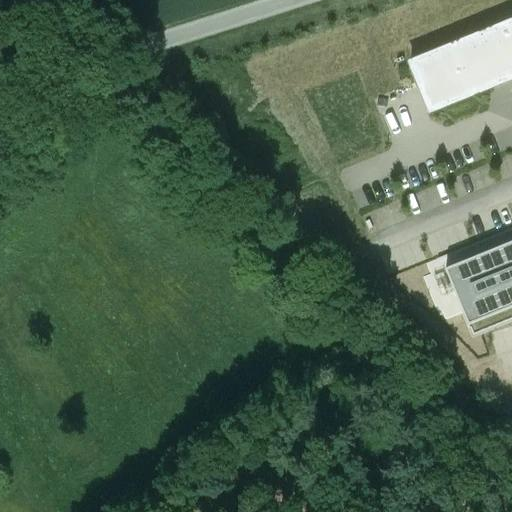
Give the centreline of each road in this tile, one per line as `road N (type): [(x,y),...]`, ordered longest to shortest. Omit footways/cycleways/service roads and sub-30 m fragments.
road 1 (track): [(511,496),(80,52)]
road 2 (residential): [(293,0),(114,53),(80,52),(30,0)]
